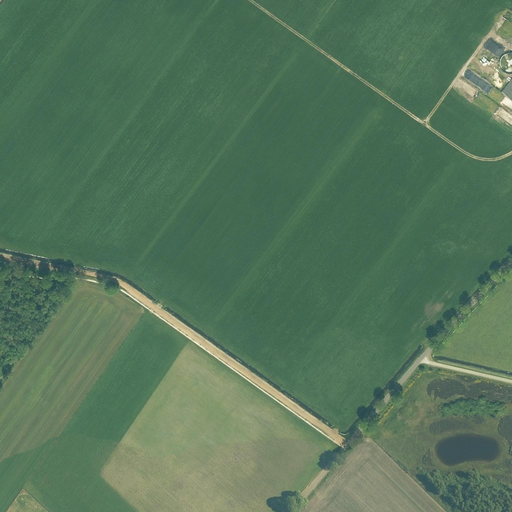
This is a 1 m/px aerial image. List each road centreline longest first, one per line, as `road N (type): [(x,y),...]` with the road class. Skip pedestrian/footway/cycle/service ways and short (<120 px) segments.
road 1 (track): [(0,254),(120,284),(347,445)]
road 2 (unclassified): [(291,511),(511,261)]
